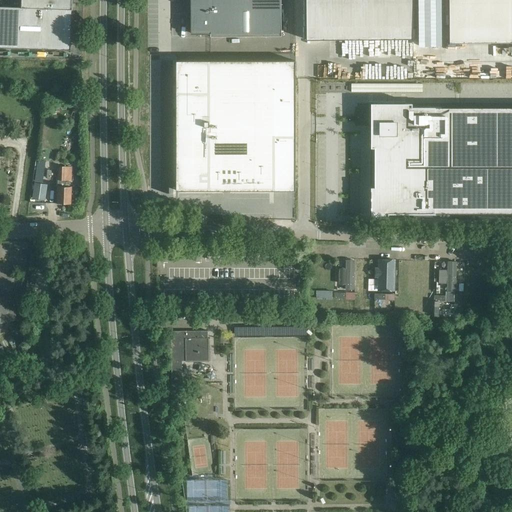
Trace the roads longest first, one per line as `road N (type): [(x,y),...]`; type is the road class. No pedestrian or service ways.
road 1 (unclassified): [(511,241),(174,229)]
road 2 (tertiary): [(103,226),(136,511)]
road 3 (tertiary): [(158,511),(127,238)]
road 4 (tertiary): [(106,0),(103,226)]
road 5 (tertiary): [(126,221),(123,0)]
